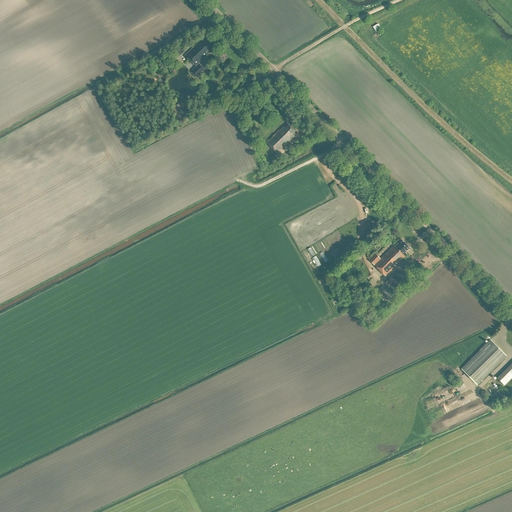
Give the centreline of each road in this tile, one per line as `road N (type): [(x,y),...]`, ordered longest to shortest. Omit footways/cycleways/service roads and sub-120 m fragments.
road 1 (unclassified): [(511,312),(205,0)]
road 2 (track): [(273,69),(400,0)]
road 3 (track): [(343,140),(262,184),(235,179)]
